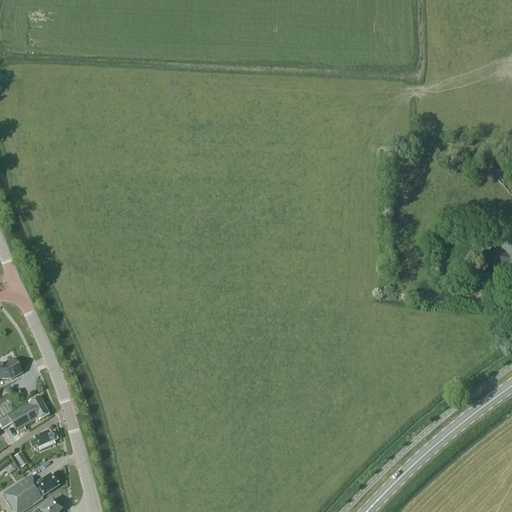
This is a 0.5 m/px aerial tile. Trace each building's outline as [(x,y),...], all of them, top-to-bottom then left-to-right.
[(504,270),(504,276),(511,276),(511,237),(503,236),(501,252),(496,252),(496,254),(483,253),(481,266),(494,267),(494,270),(504,270)] [(22,374),(14,360),(3,366),(0,366),(0,380),(11,380),(22,374)] [(30,405),(0,421),(0,427),(2,430),(12,424),(18,435),(26,430),(24,428),(35,421),(36,423),(49,416),(39,398),(29,403),(30,405)] [(34,437),(35,440),(29,443),(32,449),(38,447),(39,451),(55,445),(54,442),(57,440),(54,432),(51,434),(49,431),(34,437)] [(21,469),(28,465),(21,454),(14,458),(21,469)] [(59,486),(51,475),(35,485),(30,477),(2,494),(13,511),(23,511),(44,499),(43,497),(59,486)] [(52,501),(40,511),(38,510),(35,511),(61,511),(62,511),(52,501)]
